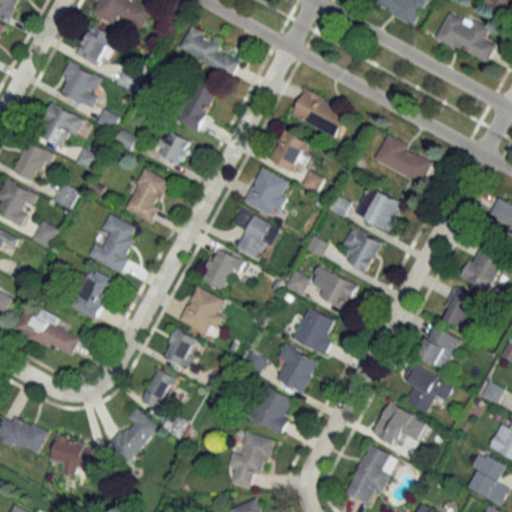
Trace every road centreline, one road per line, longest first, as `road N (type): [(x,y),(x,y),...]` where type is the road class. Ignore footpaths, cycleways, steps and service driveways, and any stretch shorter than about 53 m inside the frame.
road 1 (residential): [(0,361),(68,393),(100,380),(286,44)]
road 2 (residential): [(310,511),(310,468),(482,152)]
road 3 (residential): [(203,0),(511,168)]
road 4 (residential): [(511,113),(305,0)]
road 5 (residential): [(0,110),(60,0)]
